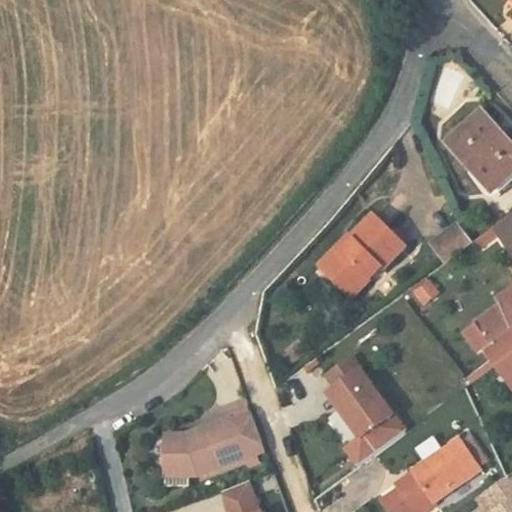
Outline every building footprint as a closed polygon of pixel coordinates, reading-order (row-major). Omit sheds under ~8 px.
[(511,143),(489,116),(456,145),(492,188),(511,170),(511,143)] [(345,242),(303,278),(331,308),(371,273),(380,282),(413,252),(374,210),(342,239),(345,242)] [(511,221),(496,235),(511,253),(511,252),(511,221)] [(458,225),(431,244),(444,263),(472,244),(458,225)] [(425,308),(442,292),(428,277),(411,293),(425,308)] [(511,357),(511,289),(505,295),(505,296),(497,303),(501,308),(477,326),(491,346),(486,350),(498,367),(511,357)] [(469,332),(484,352),(486,350),(491,346),(477,326),(469,332)] [(357,356),(328,377),(345,402),(339,407),(365,443),(351,453),(360,465),(409,429),(400,416),(357,356)] [(511,357),(498,367),(511,385),(511,357)] [(190,482),(263,455),(247,412),(184,435),(166,432),(161,465),(178,468),(176,476),(190,482)] [(338,412),(329,419),(346,443),(355,437),(338,412)] [(415,477),(397,490),(401,495),(413,511),(431,511),(437,508),(436,506),(482,472),(459,441),(413,475),(415,477)] [(511,511),(511,477),(481,501),(489,511),(511,511)] [(227,490),(231,506),(257,496),(251,481),(227,490)] [(413,511),(401,495),(385,507),(388,511),(413,511)] [(231,506),(232,511),(263,511),(257,496),(231,506)]
